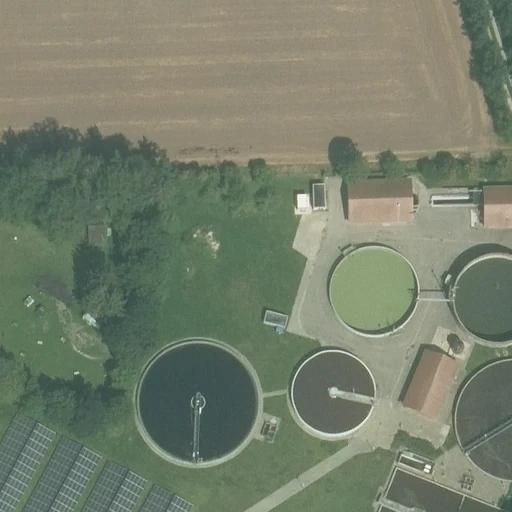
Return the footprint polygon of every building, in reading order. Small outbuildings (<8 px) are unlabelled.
[(414,190),(350,192),(352,234),(415,233),(414,190)] [(328,220),(328,196),(317,196),(317,202),(317,220),(328,220)] [(511,197),(487,198),(488,238),(511,237),(511,197)] [(317,220),(317,202),(304,203),(304,225),(317,225),(317,220)] [(418,280),(408,266),(393,257),(376,254),(359,258),(345,269),(336,284),(333,301),(337,317),(348,332),(361,340),(380,343),(397,339),(411,329),(420,314),(422,297),(418,280)] [(511,274),(498,272),(482,276),(469,286),(460,300),(458,316),(461,331),(472,345),(484,353),(502,356),(511,353),(511,274)] [(253,385),(239,367),(220,356),(198,352),(176,358),(158,371),(146,390),(143,412),(148,433),(162,452),(179,463),(203,467),(225,462),(243,448),(255,429),(258,407),(253,385)] [(374,384),(365,371),(350,362),(334,360),(318,364),(305,373),(296,388),(294,404),(297,419),(308,433),(321,441),(338,444),(354,440),(367,430),(376,416),(378,400),(374,384)] [(462,374),(428,360),(405,415),(440,429),(462,374)] [(511,368),(494,373),(475,387),(463,407),(459,430),(464,451),(479,471),(497,482),(511,484),(511,368)] [(0,511),(136,511),(152,480),(59,437),(60,434),(18,414),(0,452),(0,474),(6,477),(2,488),(1,487),(0,488),(0,511)] [(155,485),(141,511),(174,511),(181,498),(155,485)]
